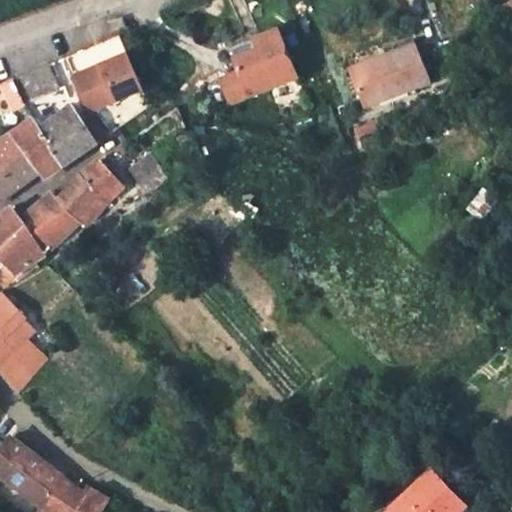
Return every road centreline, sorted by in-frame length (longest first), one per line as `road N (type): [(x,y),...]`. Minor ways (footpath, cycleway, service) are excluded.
road 1 (unclassified): [(0,400),(72,468),(175,511)]
road 2 (residential): [(0,42),(119,0)]
